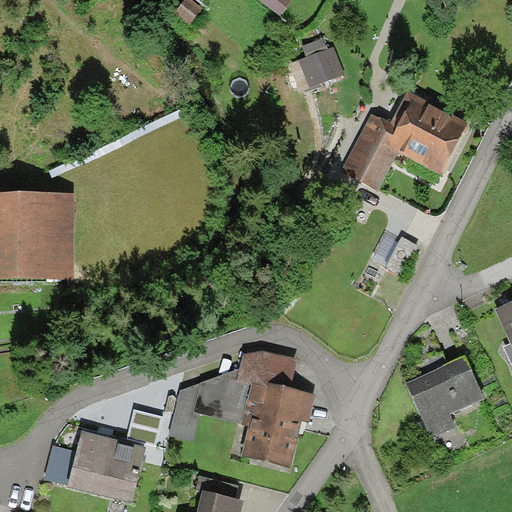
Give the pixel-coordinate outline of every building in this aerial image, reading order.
[(188,0),(183,0),(174,14),(189,25),(201,8),(188,0)] [(260,0),(278,13),(287,0),(260,0)] [(332,48),(291,67),(302,91),(343,72),(332,48)] [(411,101),(393,134),(370,121),(342,170),(374,188),(396,149),(439,173),(463,130),(411,101)] [(68,195),(0,196),(0,280),(70,279),(68,195)] [(511,301),(494,310),(510,347),(504,349),(511,368),(511,301)] [(288,469),(304,395),(288,391),(295,361),(246,351),(241,375),(179,394),(170,435),(190,440),(196,413),(254,425),(246,460),(288,469)] [(464,357),(408,384),(435,440),(454,431),(448,417),(484,400),(464,357)] [(119,441),(83,432),(79,450),(54,444),(45,483),(133,504),(147,448),(119,441)] [(236,511),(239,503),(205,496),(201,511),(236,511)]
